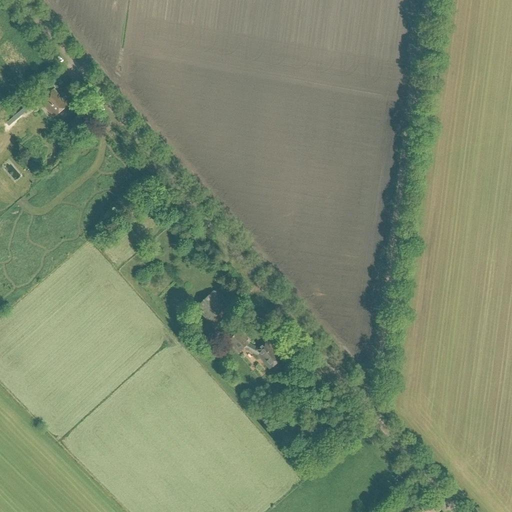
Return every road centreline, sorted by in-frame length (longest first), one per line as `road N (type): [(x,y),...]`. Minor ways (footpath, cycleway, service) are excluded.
road 1 (unclassified): [(470,511),(407,455),(19,0)]
road 2 (track): [(364,405),(378,375),(427,0)]
